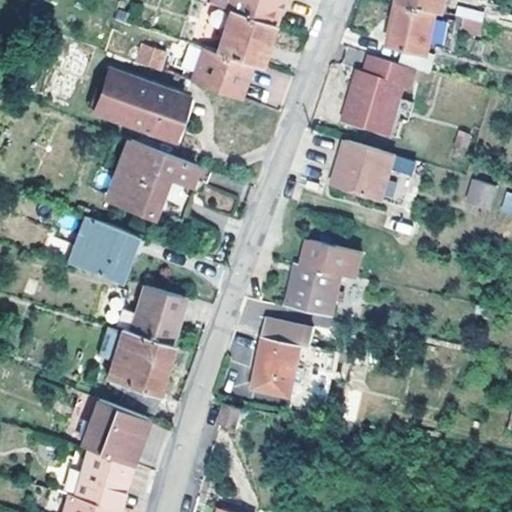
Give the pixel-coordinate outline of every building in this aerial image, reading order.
[(233,9),(274,24),(281,0),(211,0),(210,6),(232,13),(233,9)] [(402,0),(402,2),(402,4),(439,13),(446,14),(484,22),(488,0),(402,0)] [(439,13),(402,4),(393,44),(411,48),(407,65),(417,68),(431,73),(436,54),(431,52),(439,13)] [(232,13),(217,53),(253,65),(259,67),(274,27),(274,24),(233,9),(232,13)] [(431,52),(436,54),(437,47),(451,50),(458,20),(446,17),(446,14),(439,13),(431,52)] [(240,101),(253,65),(217,53),(204,49),(193,83),(240,101)] [(143,50),(138,63),(161,72),(166,59),(143,50)] [(407,65),(372,55),(367,72),(358,106),(350,103),(345,122),(391,135),(401,101),(405,85),(412,87),(417,68),(407,65)] [(359,71),(350,103),(358,106),(367,72),(359,71)] [(186,97),(113,73),(100,111),(171,137),(186,97)] [(414,105),(401,101),(391,135),(399,137),(403,123),(408,125),(414,105)] [(118,176),(188,203),(197,179),(191,176),(196,164),(131,141),(118,176)] [(399,156),(347,141),(343,156),(345,157),(342,170),(338,172),(333,187),(384,202),(394,171),(399,156)] [(413,177),(394,171),(384,202),(404,208),(413,177)] [(188,203),(118,176),(111,193),(181,220),(188,203)] [(472,178),(465,202),(491,210),(498,186),(472,178)] [(499,212),(511,216),(511,193),(506,191),(499,212)] [(118,283),(121,276),(136,236),(93,220),(87,218),(69,264),(118,283)] [(311,239),(306,264),(346,274),(360,277),(366,252),(311,239)] [(298,287),(340,296),(346,274),(306,264),(303,263),(298,287)] [(167,342),(183,296),(148,285),(132,332),(167,342)] [(298,287),(292,308),(334,317),(340,296),(298,287)] [(334,373),(338,353),(311,347),(316,327),(270,317),(266,337),(254,390),(292,398),(300,365),(334,373)] [(167,342),(132,332),(125,330),(108,380),(123,386),(117,401),(156,414),(162,394),(156,392),(172,344),(167,342)] [(131,463),(148,418),(101,400),(97,399),(82,445),(131,463)] [(219,409),(214,426),(231,430),(236,414),(219,409)] [(117,511),(118,508),(124,489),(131,465),(81,448),(73,474),(67,493),(62,511),(117,511)] [(260,511),(261,511),(224,501),(221,511),(260,511)]
